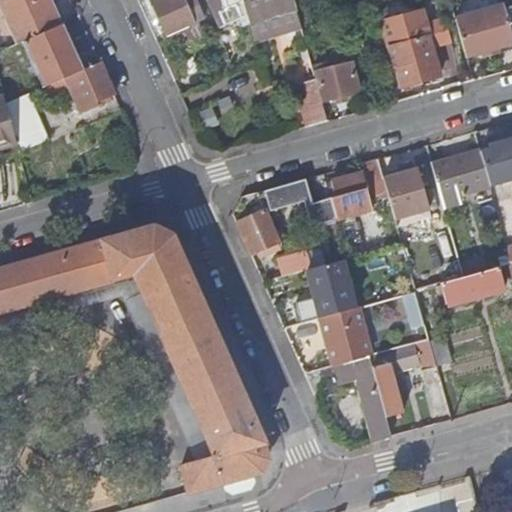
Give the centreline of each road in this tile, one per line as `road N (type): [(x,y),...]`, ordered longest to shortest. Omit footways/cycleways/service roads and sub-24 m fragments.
road 1 (residential): [(511,105),(192,192)]
road 2 (residential): [(192,192),(313,482)]
road 3 (residential): [(102,0),(192,192)]
road 4 (residential): [(511,428),(313,482)]
road 5 (residential): [(192,192),(0,242)]
